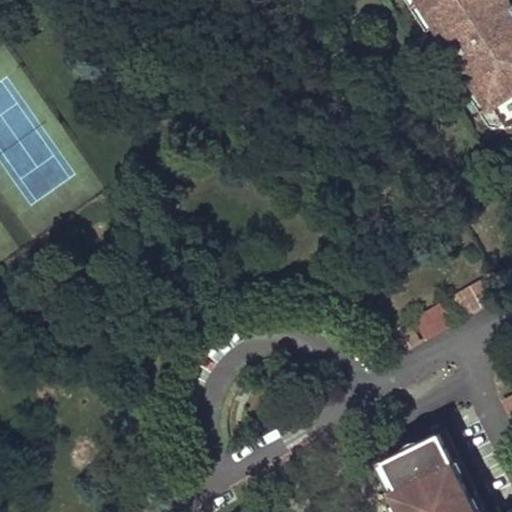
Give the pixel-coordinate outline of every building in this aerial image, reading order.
[(420,0),(420,1),(490,108),(493,106),(507,129),(511,125),(511,6),(508,0),(420,0)] [(455,318),(486,297),(474,277),(442,297),(455,318)] [(452,319),(439,299),(409,318),(422,339),(452,319)] [(416,342),(403,322),(374,339),(387,360),(416,342)] [(511,392),(496,401),(511,432),(511,392)] [(485,511),(458,456),(445,430),(412,446),(383,460),(396,486),(388,490),(391,495),(399,511),(485,511)] [(396,486),(383,460),(376,464),(388,490),(396,486)] [(399,511),(391,495),(384,499),(390,511),(399,511)]
